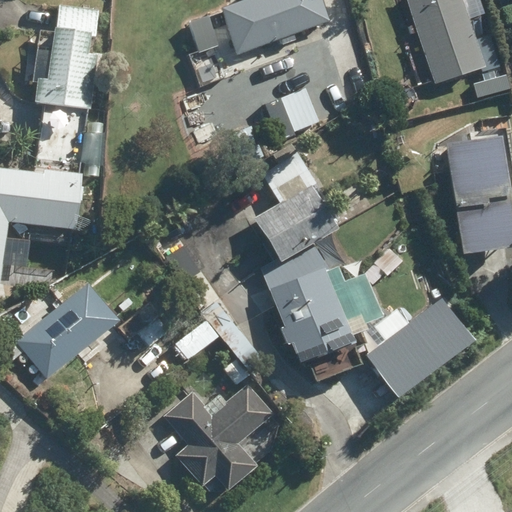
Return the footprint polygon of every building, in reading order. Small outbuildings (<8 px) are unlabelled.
[(252,0),(220,12),(237,57),(329,24),(319,0),(252,0)] [(405,0),(434,86),(483,70),(459,0),(405,0)] [(36,84),(33,106),(45,107),(41,136),(82,142),(86,112),(89,113),(96,57),(91,57),(97,12),(60,8),(57,32),(54,32),(51,54),(35,53),(31,83),(36,84)] [(316,87),(281,100),(293,133),(328,121),(316,87)] [(0,279),(7,224),(71,232),(82,142),(41,136),(36,176),(0,171),(0,279)] [(447,146),(462,257),(511,250),(511,232),(499,138),(447,146)] [(280,264),(262,270),(285,331),(280,332),(286,347),(290,346),(299,368),(309,365),(316,384),(359,368),(324,275),(328,273),(312,248),(336,232),(308,188),(313,184),(296,156),(262,178),(279,206),(253,222),(280,264)] [(384,252),(367,270),(383,284),(400,266),(384,252)] [(86,287),(16,343),(47,381),(117,326),(86,287)] [(368,355),(400,398),(477,340),(445,297),(368,355)] [(262,360),(221,300),(197,316),(201,323),(174,342),(188,362),(210,347),(237,387),(251,377),(247,371),(262,360)] [(156,315),(133,331),(145,349),(168,333),(156,315)] [(163,419),(187,448),(176,458),(202,489),(214,478),(227,494),(256,469),(237,447),(271,417),(247,389),(211,418),(191,394),(163,419)]
